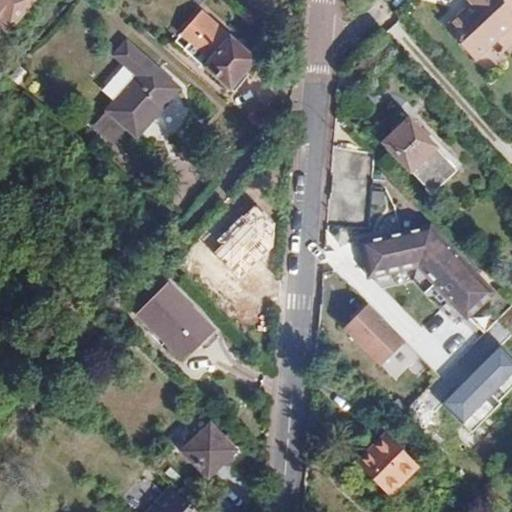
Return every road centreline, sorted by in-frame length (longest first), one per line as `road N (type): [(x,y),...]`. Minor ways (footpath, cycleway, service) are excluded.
road 1 (track): [(409,0),(298,108),(0,462)]
road 2 (residential): [(324,0),(287,511)]
